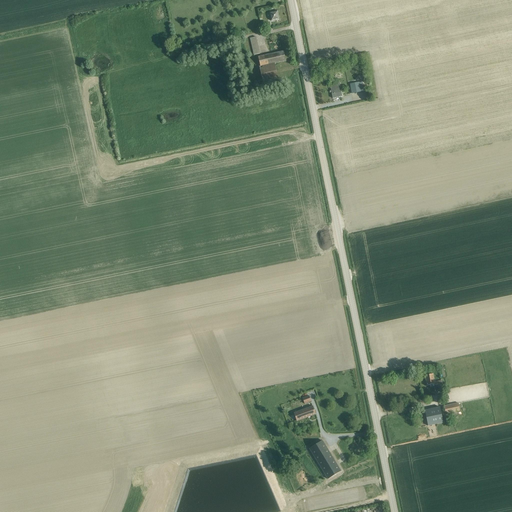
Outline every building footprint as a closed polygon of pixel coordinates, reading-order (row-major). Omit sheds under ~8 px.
[(271,21),(279,20),(277,11),(269,13),(271,21)] [(254,55),(260,54),(256,37),(250,38),(254,55)] [(286,61),(283,51),(258,57),(260,67),(286,61)] [(362,82),(350,85),(352,94),(364,91),(362,82)] [(342,96),(340,90),(341,90),(339,83),(330,85),(331,89),(333,89),(334,92),(335,91),(335,93),(332,94),(333,98),(342,96)] [(433,374),(425,376),(427,386),(433,385),(434,386),(442,385),(441,380),(434,382),(433,374)] [(304,404),(311,402),(309,396),(302,398),(304,404)] [(444,406),(446,414),(460,411),(458,403),(444,406)] [(296,421),(315,414),(313,406),(294,413),(296,421)] [(428,426),(443,423),(440,407),(425,410),(428,426)] [(328,479),(341,471),(322,441),(309,449),(328,479)] [(303,478),(300,480),(305,489),(314,485),(306,471),(301,474),(303,478)]
